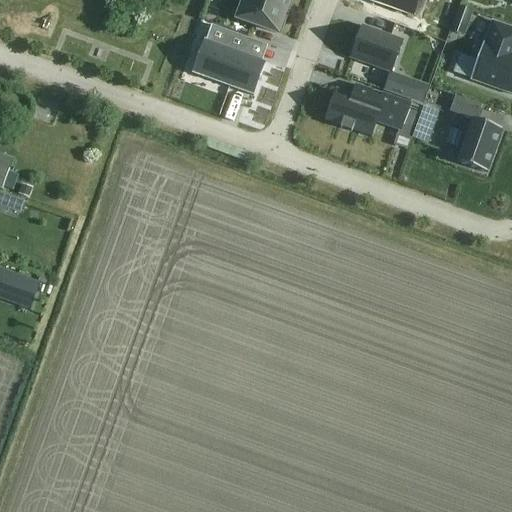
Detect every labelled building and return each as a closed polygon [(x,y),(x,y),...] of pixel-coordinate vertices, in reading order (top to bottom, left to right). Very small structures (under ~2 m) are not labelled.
[(254,0),(247,0),(240,20),(278,34),(286,11),(254,0)] [(254,0),(286,11),(289,0),(254,0)] [(460,9),(456,19),(469,23),(472,14),(460,9)] [(460,56),(453,75),(471,81),(470,82),(511,96),(511,30),(492,24),(486,43),(484,42),(477,62),(465,58),(460,56)] [(392,72),(400,47),(402,44),(362,29),(361,33),(351,60),(389,74),(391,74),(392,72)] [(212,66),(207,79),(255,96),(267,62),(219,45),(217,51),(212,66)] [(423,104),(430,86),(392,72),(391,74),(389,74),(383,90),(423,104)] [(339,93),(327,123),(368,138),(373,122),(400,132),(409,106),(381,96),(380,100),(371,96),(372,93),(359,88),(355,98),(339,93)] [(458,165),(488,175),(504,132),(479,123),(485,109),(456,98),(450,114),(473,123),(458,165)] [(416,127),(412,139),(427,145),(432,133),(416,127)] [(0,191),(2,192),(13,161),(0,156),(0,191)] [(0,192),(0,204),(10,208),(22,212),(26,201),(0,192)]
